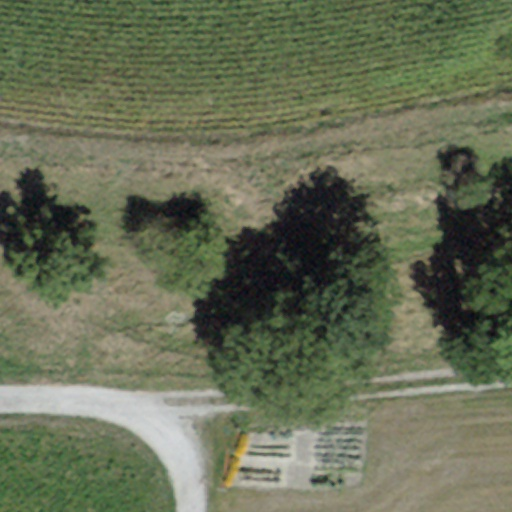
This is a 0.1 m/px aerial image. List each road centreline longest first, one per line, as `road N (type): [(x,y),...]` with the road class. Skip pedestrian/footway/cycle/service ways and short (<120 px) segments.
road 1 (track): [(148,415),(511,374)]
road 2 (track): [(0,404),(148,415)]
